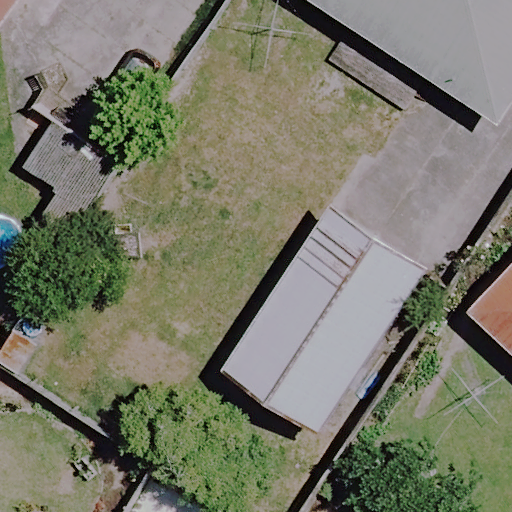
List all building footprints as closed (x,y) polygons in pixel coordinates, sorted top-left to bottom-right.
[(0,0),(0,26),(13,35),(37,0),(0,0)] [(511,0),(312,0),(505,129),(511,118),(511,0)] [(135,141),(71,105),(30,177),(93,214),(135,141)] [(435,276),(339,212),(229,376),(324,440),(435,276)] [(511,284),(480,319),(511,349),(511,284)]
